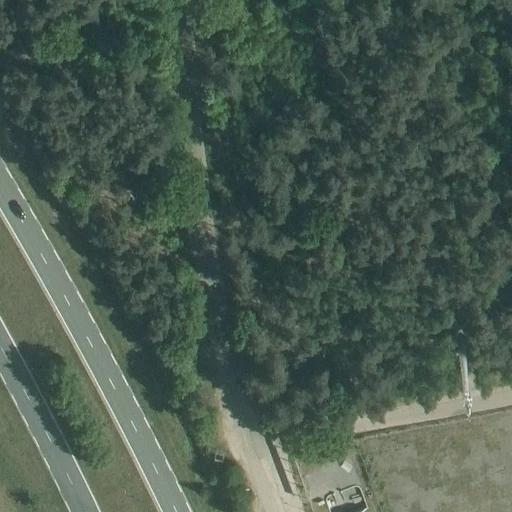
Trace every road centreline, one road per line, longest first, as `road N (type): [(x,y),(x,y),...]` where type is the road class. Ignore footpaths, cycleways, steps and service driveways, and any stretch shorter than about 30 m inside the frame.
road 1 (unclassified): [(264,511),(206,223),(176,0)]
road 2 (primary): [(170,511),(83,334),(0,200)]
road 3 (primary): [(0,352),(75,511)]
